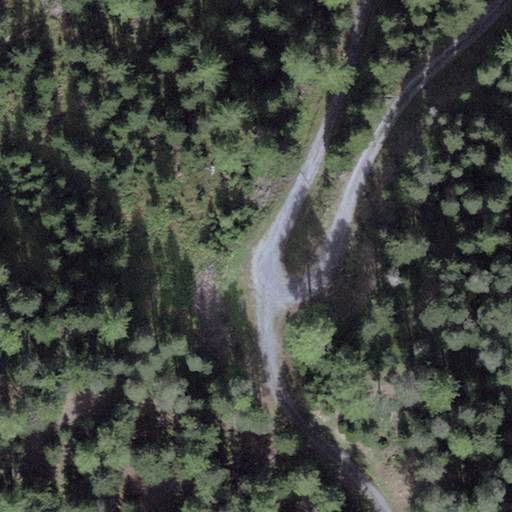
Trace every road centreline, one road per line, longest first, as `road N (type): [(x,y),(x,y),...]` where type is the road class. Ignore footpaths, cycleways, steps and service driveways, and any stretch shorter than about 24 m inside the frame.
road 1 (track): [(368,0),(314,160),(268,258),(269,287),(292,293),(327,267),(362,170),(403,98),(506,0)]
road 2 (track): [(269,287),(265,326),(276,379),(377,511)]
